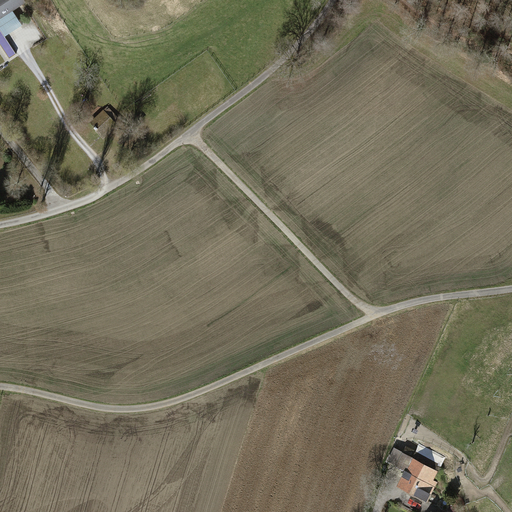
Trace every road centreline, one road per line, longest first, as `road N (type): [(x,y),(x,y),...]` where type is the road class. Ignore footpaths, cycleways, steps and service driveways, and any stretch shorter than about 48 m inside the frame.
road 1 (track): [(511,288),(420,299),(138,408),(0,386)]
road 2 (residential): [(59,208),(138,171),(308,34)]
road 3 (track): [(381,312),(350,295),(192,132)]
